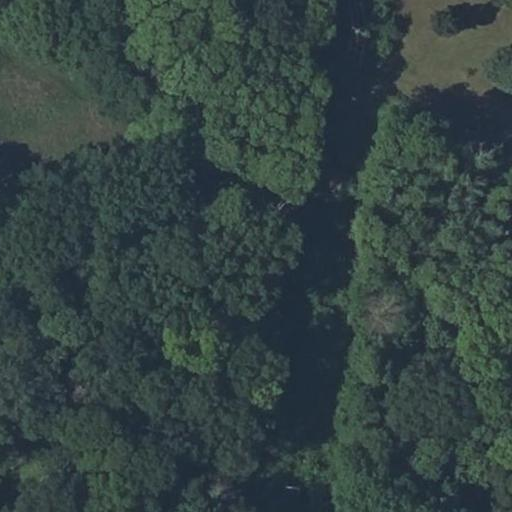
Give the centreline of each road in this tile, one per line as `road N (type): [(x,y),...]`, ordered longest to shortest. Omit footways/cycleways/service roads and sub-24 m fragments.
road 1 (track): [(349,0),(236,157),(14,326)]
road 2 (track): [(14,326),(35,511)]
